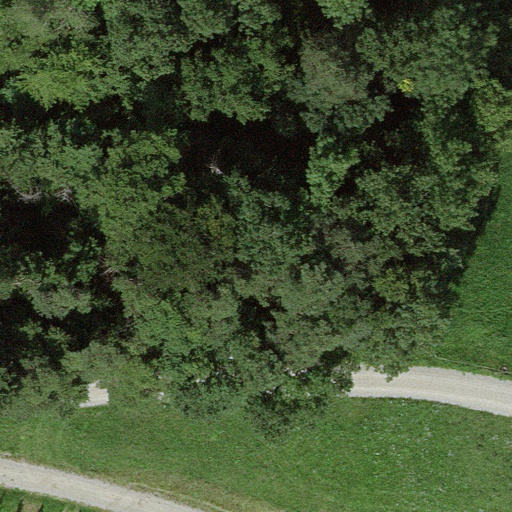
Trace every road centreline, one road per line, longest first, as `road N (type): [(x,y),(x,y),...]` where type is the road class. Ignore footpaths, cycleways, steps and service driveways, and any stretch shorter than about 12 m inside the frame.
road 1 (track): [(511,402),(187,380),(0,412)]
road 2 (track): [(0,468),(194,511)]
